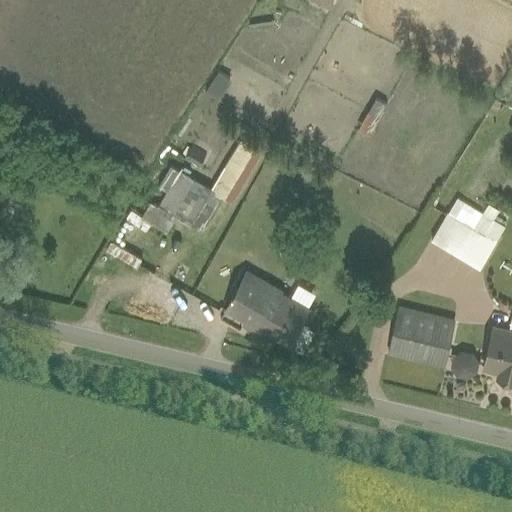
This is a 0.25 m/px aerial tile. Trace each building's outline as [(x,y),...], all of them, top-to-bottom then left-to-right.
[(184,167),(162,206),(198,227),(221,189),(184,167)] [(460,195),(435,238),(483,267),(509,224),(460,195)] [(312,304),(250,269),(227,310),(289,344),(312,304)] [(458,318),(404,305),(393,353),(446,365),(458,318)] [(511,324),(498,322),(487,367),(501,370),(500,376),(511,379),(511,324)] [(467,350),(458,356),(456,366),(461,375),(471,377),(480,372),(483,362),(477,353),(467,350)]
